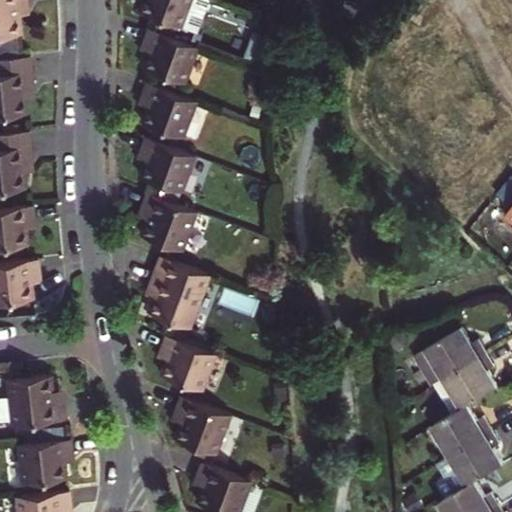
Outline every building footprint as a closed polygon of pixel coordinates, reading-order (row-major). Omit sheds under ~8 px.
[(18,2),(27,1),(26,0),(0,0),(0,34),(21,32),(19,13),(18,2)] [(208,0),(143,0),(141,10),(196,31),(208,0)] [(18,2),(19,13),(28,12),(27,7),(27,1),(18,2)] [(144,66),(185,81),(199,45),(149,26),(144,41),(148,42),(146,49),(150,50),(144,66)] [(28,85),(33,85),(30,53),(0,56),(0,114),(27,111),(25,95),(30,95),(28,85)] [(183,136),(197,99),(148,81),(142,95),(147,97),(144,103),(148,105),(143,120),(158,126),(155,134),(169,140),(172,132),(178,134),(183,136)] [(32,159),(28,129),(0,131),(0,189),(26,186),(24,170),(28,170),(27,160),(32,159)] [(169,140),(175,142),(178,134),(172,132),(169,140)] [(182,190),(195,154),(146,135),(140,149),(145,151),(142,158),(146,159),(140,174),(182,190)] [(511,217),(511,178),(499,195),(511,205),(511,212),(509,216),(511,217)] [(142,233),(182,249),(197,209),(148,191),(142,206),(146,207),(143,217),(147,218),(142,233)] [(0,206),(0,245),(28,243),(26,226),(31,226),(30,219),(34,218),(33,203),(0,206)] [(150,310),(191,325),(205,286),(193,282),(199,268),(161,254),(150,283),(155,285),(151,294),(155,296),(150,310)] [(38,257),(0,260),(0,300),(34,296),(32,281),(37,280),(36,274),(40,273),(38,257)] [(427,338),(436,333),(431,323),(421,328),(427,338)] [(487,352),(479,338),(472,343),(468,335),(463,327),(429,347),(446,376),(487,352)] [(202,388),(216,352),(167,333),(161,348),(165,349),(163,356),(167,357),(161,373),(202,388)] [(468,404),(498,385),(492,375),(488,369),(495,365),(487,352),(446,376),(464,406),(468,404)] [(11,423),(63,417),(61,401),(53,402),(51,391),(50,373),(6,378),(11,423)] [(453,412),(464,406),(446,376),(435,382),(453,412)] [(53,402),(61,401),(61,395),(60,389),(51,391),(53,402)] [(186,449),(205,456),(208,449),(216,451),(231,412),(182,394),(176,409),(180,411),(177,420),(181,421),(175,436),(185,440),(189,441),(186,449)] [(492,429),(484,415),(477,420),(475,415),(468,404),(464,406),(453,412),(434,424),(452,454),(492,429)] [(29,439),(47,437),(46,427),(28,429),(29,439)] [(476,479),(503,463),(497,452),(494,446),(500,443),(492,429),(452,454),(469,483),(476,479)] [(69,452),(73,452),(71,437),(19,442),(23,481),(67,476),(65,460),(70,459),(69,452)] [(452,454),(438,461),(456,492),(469,483),(452,454)] [(197,500),(229,511),(239,511),(252,479),(203,461),(197,475),(201,477),(199,483),(203,485),(197,500)] [(448,511),(488,511),(500,505),(492,492),(486,496),(481,489),(476,479),(469,483),(456,492),(442,500),(448,511)] [(17,511),(62,511),(67,511),(66,505),(70,504),(68,489),(16,494),(17,511)] [(403,502),(409,511),(413,511),(418,510),(410,497),(403,502)]
